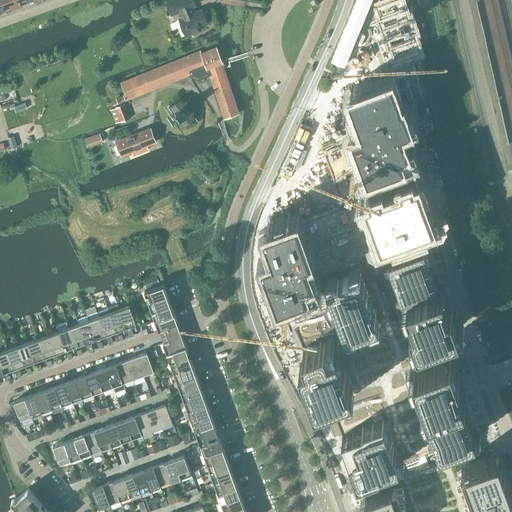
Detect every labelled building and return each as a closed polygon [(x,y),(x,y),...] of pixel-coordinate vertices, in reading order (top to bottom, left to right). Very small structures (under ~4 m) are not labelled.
[(15,0),(3,0),(6,9),(12,7),(13,9),(18,7),(15,0)] [(193,0),(170,0),(167,2),(172,14),(174,13),(177,19),(175,19),(179,28),(183,26),(186,34),(200,29),(200,26),(208,23),(202,9),(194,12),(191,6),(196,5),(193,0)] [(402,0),(399,0),(373,10),(393,65),(407,60),(417,56),(423,54),(411,23),(402,0)] [(121,82),(127,97),(159,84),(158,82),(166,79),(167,81),(183,74),(182,73),(190,70),(190,72),(201,77),(211,73),(215,85),(216,85),(219,93),(217,93),(223,110),(226,118),(239,113),(236,105),(222,62),(223,61),(217,46),(201,52),(200,50),(121,82)] [(370,90),(354,96),(357,104),(367,131),(358,135),(372,174),(412,160),(401,131),(414,127),(396,80),(370,90)] [(10,83),(1,86),(3,93),(12,90),(10,83)] [(126,100),(124,94),(116,97),(119,103),(126,100)] [(184,102),(186,103),(185,98),(174,100),(175,106),(172,106),(174,120),(178,119),(180,129),(183,129),(182,123),(187,122),(188,127),(190,126),(189,123),(193,123),(191,114),(198,113),(196,103),(189,105),(191,108),(191,113),(189,117),(185,120),(180,120),(176,118),(174,114),(173,109),(176,105),(179,102),(184,102)] [(14,106),(16,112),(26,108),(24,102),(14,106)] [(125,103),(116,106),(116,107),(110,109),(115,120),(116,123),(121,121),(122,121),(131,118),(125,103)] [(151,128),(117,142),(122,154),(131,150),(133,155),(149,149),(147,144),(155,141),(151,128)] [(101,131),(85,137),(89,147),(105,141),(101,131)] [(372,174),(358,135),(319,148),(321,152),(326,167),(327,169),(340,206),(366,196),(419,177),(412,160),(372,174)] [(14,136),(8,138),(11,148),(17,146),(14,137),(14,136)] [(419,177),(366,196),(382,239),(423,224),(434,219),(419,177)] [(340,206),(329,209),(339,235),(349,232),(340,206)] [(329,209),(319,213),(328,239),(339,235),(329,209)] [(319,213),(308,217),(318,243),(328,239),(319,213)] [(308,217),(298,221),(308,247),(318,243),(308,217)] [(276,258),(266,262),(282,305),(320,291),(309,259),(312,258),(308,247),(298,221),(267,232),(270,240),(276,258)] [(336,244),(320,249),(326,266),(339,262),(340,267),(346,265),(345,262),(348,261),(347,257),(350,256),(345,241),(336,244)] [(430,245),(389,259),(419,342),(449,331),(453,330),(460,327),(430,245)] [(363,273),(330,285),(349,336),(382,324),(363,273)] [(151,280),(150,278),(143,280),(146,288),(159,283),(157,277),(151,280)] [(144,290),(148,300),(167,293),(164,283),(144,290)] [(148,300),(152,310),(171,303),(167,293),(148,300)] [(152,310),(155,319),(174,312),(171,303),(152,310)] [(118,304),(108,308),(116,331),(126,327),(119,308),(118,304)] [(130,304),(119,308),(126,327),(130,337),(134,335),(130,326),(137,323),(130,304)] [(97,312),(106,335),(109,344),(113,343),(110,333),(116,331),(108,308),(97,312)] [(97,312),(87,315),(96,338),(106,335),(97,312)] [(174,312),(155,319),(159,330),(178,323),(174,312)] [(79,323),(86,342),(87,347),(91,345),(90,341),(96,338),(87,315),(77,319),(79,323)] [(79,323),(68,327),(75,346),(86,342),(79,323)] [(68,327),(58,330),(65,349),(75,346),(68,327)] [(58,330),(48,334),(55,353),(65,349),(58,330)] [(48,334),(38,338),(45,357),(55,353),(48,334)] [(163,342),(167,352),(186,345),(182,335),(163,342)] [(38,338),(28,342),(35,361),(45,357),(38,338)] [(28,342),(18,345),(24,364),(35,361),(28,342)] [(311,364),(304,366),(320,409),(323,408),(343,400),(346,399),(357,395),(350,374),(342,352),(339,344),(308,356),(311,364)] [(458,344),(409,362),(411,366),(443,456),(476,444),(479,443),(484,441),(465,388),(473,386),(458,344)] [(18,345),(7,349),(14,368),(24,364),(18,345)] [(167,352),(170,361),(189,354),(186,345),(167,352)] [(7,349),(0,351),(0,360),(4,372),(14,368),(7,349)] [(147,352),(137,356),(144,375),(154,371),(147,352)] [(170,361),(174,371),(193,364),(189,354),(170,361)] [(137,356),(126,359),(133,378),(144,375),(137,356)] [(126,359),(116,363),(123,382),(133,378),(126,359)] [(116,363),(106,367),(113,386),(123,382),(116,363)] [(175,382),(177,380),(196,374),(193,364),(174,371),(171,372),(175,382)] [(106,367),(96,370),(103,389),(113,386),(106,367)] [(96,370),(86,374),(93,393),(103,389),(96,370)] [(86,374),(75,378),(82,397),(93,393),(86,374)] [(177,380),(181,390),(200,383),(196,374),(177,380)] [(75,378),(65,382),(72,401),(82,397),(75,378)] [(65,382),(55,385),(62,404),(72,401),(65,382)] [(181,390),(184,400),(203,393),(200,383),(181,390)] [(45,389),(52,408),(54,412),(64,408),(62,404),(55,385),(45,389)] [(45,389),(35,393),(42,412),(52,408),(45,389)] [(35,393),(25,396),(32,415),(42,412),(35,393)] [(184,400),(188,409),(207,402),(203,393),(184,400)] [(32,415),(25,396),(14,400),(21,419),(32,415)] [(188,409),(191,419),(210,412),(207,402),(188,409)] [(166,403),(155,407),(162,426),(173,422),(166,403)] [(155,407),(145,411),(152,430),(162,426),(155,407)] [(145,411),(135,415),(142,434),(152,430),(145,411)] [(191,419),(195,428),(214,421),(210,412),(191,419)] [(135,415),(125,418),(132,437),(142,434),(135,415)] [(125,418),(115,422),(122,441),(132,437),(125,418)] [(214,421),(195,428),(199,438),(218,432),(214,421)] [(115,422),(104,426),(111,445),(122,441),(115,422)] [(104,426),(94,430),(101,449),(111,445),(104,426)] [(387,427),(346,442),(362,486),(403,472),(387,427)] [(26,434),(29,441),(39,437),(37,430),(26,434)] [(94,430),(84,433),(91,452),(101,449),(94,430)] [(84,433),(74,437),(81,456),(91,452),(84,433)] [(189,433),(182,436),(185,444),(191,441),(189,433)] [(200,443),(204,453),(223,446),(219,436),(200,443)] [(74,437),(64,441),(71,460),(81,456),(74,437)] [(71,460),(64,441),(53,445),(60,464),(71,460)] [(204,453),(207,463),(227,456),(223,446),(204,453)] [(126,452),(130,461),(138,458),(135,448),(126,452)] [(467,466),(462,468),(477,511),(511,511),(511,499),(510,492),(511,491),(511,483),(499,448),(483,454),(481,455),(465,461),(467,466)] [(119,452),(123,464),(129,462),(125,450),(119,452)] [(185,454),(174,458),(181,477),(191,473),(185,454)] [(207,463),(211,472),(230,465),(227,456),(207,463)] [(174,458),(164,462),(171,481),(181,477),(174,458)] [(164,462),(154,465),(161,484),(171,481),(164,462)] [(154,465),(143,469),(150,488),(161,484),(154,465)] [(211,472),(214,482),(234,475),(230,465),(211,472)] [(143,469),(133,473),(140,492),(150,488),(143,469)] [(133,473),(123,477),(130,496),(140,492),(133,473)] [(214,482),(218,491),(237,485),(234,475),(214,482)] [(123,477),(113,480),(120,499),(130,496),(123,477)] [(113,480),(103,484),(110,503),(120,499),(113,480)] [(110,503),(103,484),(92,488),(99,507),(110,503)] [(218,491),(221,501),(241,494),(237,485),(218,491)] [(366,497),(360,499),(365,511),(407,511),(397,486),(392,487),(381,491),(366,497)] [(16,499),(19,502),(7,511),(50,511),(28,487),(16,499)] [(178,501),(176,496),(175,493),(167,496),(170,504),(178,501)] [(221,501),(225,511),(244,504),(241,494),(221,501)]
